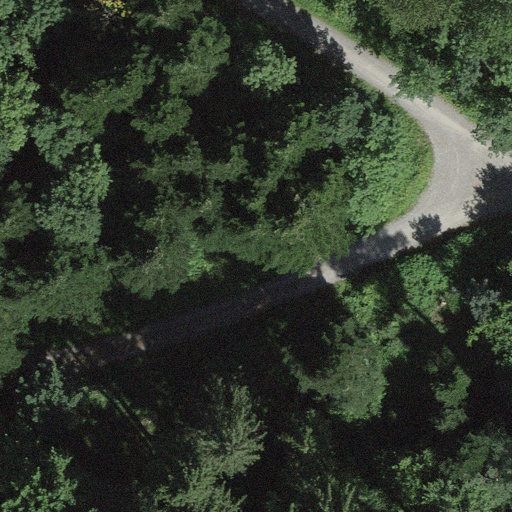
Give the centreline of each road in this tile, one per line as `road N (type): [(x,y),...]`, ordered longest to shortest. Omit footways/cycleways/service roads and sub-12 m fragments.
road 1 (track): [(493,161),(446,214),(170,330),(0,370)]
road 2 (track): [(255,0),(338,43),(511,170)]
